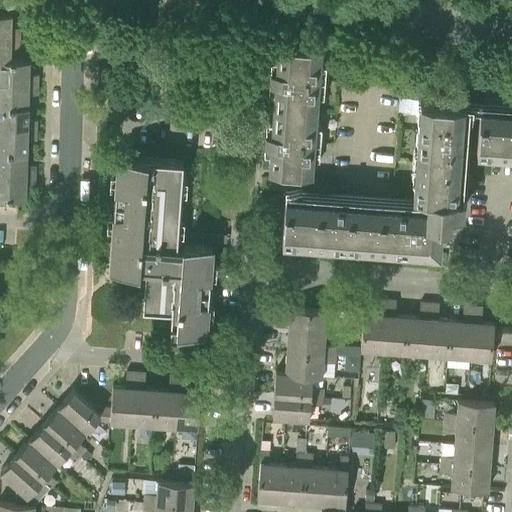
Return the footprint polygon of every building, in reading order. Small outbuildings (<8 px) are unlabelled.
[(0,35),(19,36),(20,27),(11,26),(11,13),(0,12),(0,35)] [(0,58),(10,59),(10,47),(19,47),(19,36),(0,35),(0,58)] [(316,110),(318,78),(321,47),(277,44),(275,70),(269,69),(269,81),(275,82),(273,107),(316,110)] [(0,80),(38,82),(38,73),(29,73),(29,59),(10,59),(0,58),(0,80)] [(501,85),(511,86),(511,77),(502,77),(501,85)] [(0,103),(28,104),(28,93),(37,93),(38,82),(0,80),(0,103)] [(464,195),(456,194),(458,164),(463,101),(420,97),(413,193),(426,194),(425,206),(284,195),(281,238),(440,251),(441,232),(461,234),(464,195)] [(0,127),(36,129),(37,119),(27,118),(28,104),(0,103),(0,127)] [(511,107),(479,105),(476,149),(511,151),(511,107)] [(0,149),(27,150),(27,139),(36,139),(36,129),(0,127),(0,149)] [(27,150),(0,149),(0,173),(35,175),(35,164),(26,164),(27,150)] [(206,332),(210,270),(213,244),(196,243),(196,237),(188,237),(188,227),(177,226),(182,160),(117,155),(109,268),(139,270),(139,265),(144,265),(141,307),(171,309),(169,335),(176,335),(177,330),(206,332)] [(0,173),(0,197),(25,198),(26,184),(35,185),(35,175),(0,173)] [(360,348),(383,350),(386,299),(377,298),(376,313),(363,312),(360,348)] [(383,350),(404,351),(407,315),(395,314),(396,299),(386,299),(383,350)] [(404,351),(426,353),(430,302),(420,301),(419,316),(407,315),(404,351)] [(426,353),(447,355),(450,318),(438,317),(439,303),(430,302),(426,353)] [(447,355),(470,356),(473,305),(463,305),(462,319),(450,318),(447,355)] [(470,356),(490,358),(491,358),(494,322),(481,321),(482,306),(473,305),(470,356)] [(288,328),(325,331),(326,318),(338,318),(338,310),(290,306),(288,328)] [(287,350),(335,353),(336,345),(324,344),(325,331),(288,328),(287,350)] [(284,372),(312,374),(322,375),(323,361),(335,362),(335,353),(287,350),(285,370),(284,370),(284,372)] [(110,419),(131,420),(135,371),(126,370),(125,385),(112,384),(110,406),(94,406),(101,412),(95,419),(110,421),(110,419)] [(274,392),(323,396),(323,388),(311,387),(312,374),(284,372),(284,370),(276,370),(274,392)] [(131,420),(154,422),(157,387),(144,386),(145,372),(135,371),(131,420)] [(154,422),(175,424),(179,374),(169,373),(168,388),(157,387),(154,422)] [(179,374),(175,424),(198,425),(201,389),(188,389),(188,375),(179,374)] [(86,429),(95,419),(101,412),(94,406),(91,406),(72,389),(58,405),(86,429)] [(272,415),(308,417),(308,416),(312,416),(313,404),(322,404),(323,396),(274,392),(272,415)] [(443,420),(492,423),(493,401),(457,398),(456,412),(444,411),(443,420)] [(70,446),(86,429),(58,405),(43,422),(70,446)] [(454,442),(490,444),(492,423),(443,420),(442,427),(454,429),(454,442)] [(57,462),(70,446),(43,422),(29,437),(57,462)] [(352,428),(351,452),(373,453),(374,429),(352,428)] [(43,478),(57,462),(29,437),(15,453),(43,478)] [(439,462),(489,465),(490,444),(454,442),(453,455),(440,454),(439,462)] [(257,497),(279,498),(282,462),(268,461),(269,449),(261,448),(257,497)] [(279,498),(301,500),(305,451),(296,450),(295,463),(282,462),(279,498)] [(301,500),(323,501),(325,465),(312,464),(313,452),(305,451),(301,500)] [(13,502),(27,502),(28,494),(43,478),(15,453),(0,469),(0,471),(15,485),(13,502)] [(325,465),(323,501),(345,503),(348,454),(340,454),(339,466),(325,465)] [(451,472),(450,485),(487,488),(489,465),(439,462),(439,470),(451,472)] [(143,501),(192,504),(193,482),(157,479),(156,492),(144,492),(143,501)] [(0,511),(34,511),(34,503),(27,502),(13,502),(0,501),(0,511)] [(154,511),(191,511),(192,504),(143,501),(142,509),(154,510),(154,511)] [(372,511),(373,502),(364,502),(362,511),(372,511)] [(372,511),(380,511),(382,503),(373,502),(372,511)]
